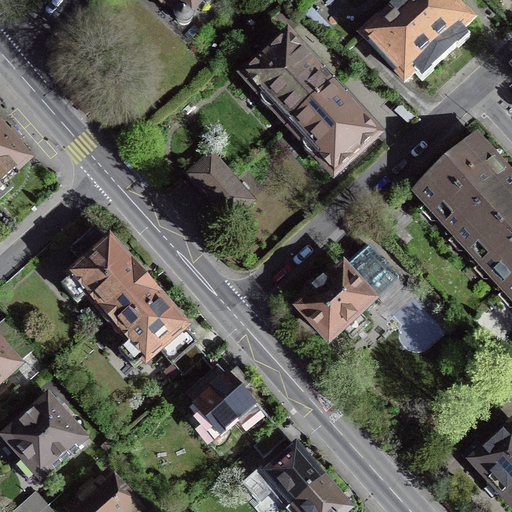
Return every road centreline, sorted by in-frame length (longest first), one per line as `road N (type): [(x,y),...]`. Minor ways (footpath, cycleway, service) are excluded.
road 1 (residential): [(230,310),(474,87)]
road 2 (tertiary): [(411,511),(230,310)]
road 3 (tertiary): [(230,310),(107,174)]
road 4 (tertiary): [(107,174),(9,62)]
road 5 (residential): [(107,174),(0,271)]
